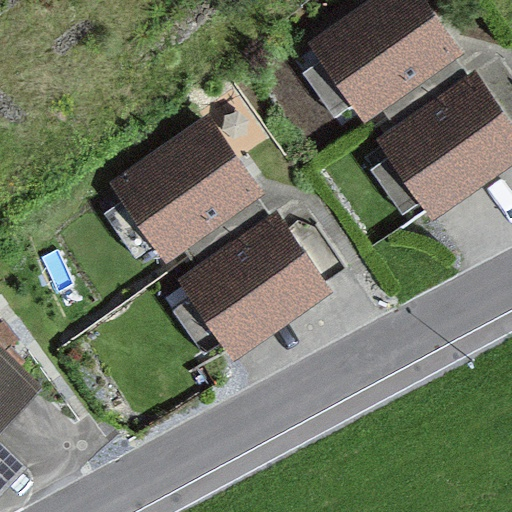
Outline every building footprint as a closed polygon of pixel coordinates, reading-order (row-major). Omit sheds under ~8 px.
[(475,68),(427,0),(389,0),(324,45),(332,56),(315,68),(344,110),(359,100),(370,116),(387,104),(399,121),(475,68)] [(410,135),(393,147),(400,157),(382,169),(411,211),(426,200),(437,216),(511,164),(511,63),(485,82),(475,68),(399,121),(410,135)] [(276,210),(215,125),(125,188),(133,199),(118,210),(144,248),(157,239),(171,258),(188,246),(200,263),(276,210)] [(211,277),(192,291),(198,299),(185,309),(211,346),(225,336),(239,356),(362,270),(316,205),(286,226),(276,210),(200,263),(211,277)] [(0,439),(4,436),(45,395),(0,349),(0,439)] [(0,498),(1,499),(34,466),(4,436),(0,439),(0,498)]
